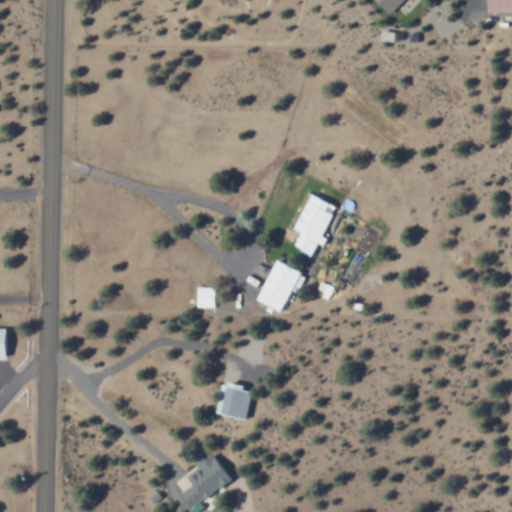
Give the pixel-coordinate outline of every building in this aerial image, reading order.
[(377,0),(390,13),(404,0),(377,0)] [(511,0),(492,0),(493,12),(511,11),(511,0)] [(324,236),(337,204),(311,193),(296,229),(301,231),(295,247),(315,255),(323,235),(324,236)] [(302,270),(277,259),(258,300),(282,311),(302,270)] [(214,307),(215,287),(197,286),(197,307),(214,307)] [(8,328),(0,328),(0,357),(8,358),(8,328)] [(248,418),(253,392),(246,391),(247,385),(230,382),(228,390),(227,390),(225,402),(219,400),(217,412),(248,418)] [(234,481),(214,452),(195,464),(198,468),(187,475),(193,484),(181,492),(192,509),(234,481)]
